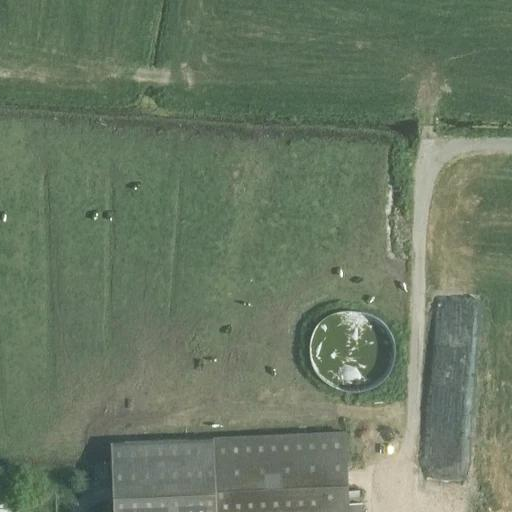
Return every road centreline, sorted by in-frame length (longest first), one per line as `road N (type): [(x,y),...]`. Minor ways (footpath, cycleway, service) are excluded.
road 1 (track): [(430,154),(419,170),(410,454),(368,472),(370,511)]
road 2 (track): [(511,147),(460,144),(430,154),(428,104)]
